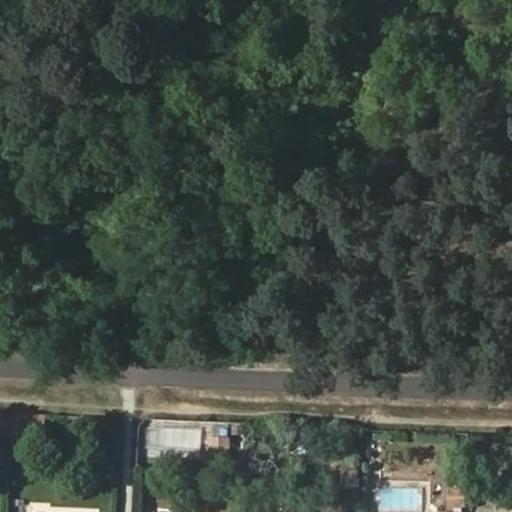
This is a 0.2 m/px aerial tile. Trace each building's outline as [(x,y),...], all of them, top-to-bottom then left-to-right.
[(29,416),(11,415),(10,440),(28,441),(29,416)] [(10,417),(0,416),(0,437),(9,438),(10,417)] [(165,446),(198,446),(198,434),(165,434),(165,446)] [(226,439),(211,438),(210,456),(225,456),(226,439)] [(358,474),(343,473),(343,488),(358,488),(358,474)] [(466,506),(466,491),(451,490),(451,506),(466,506)]
